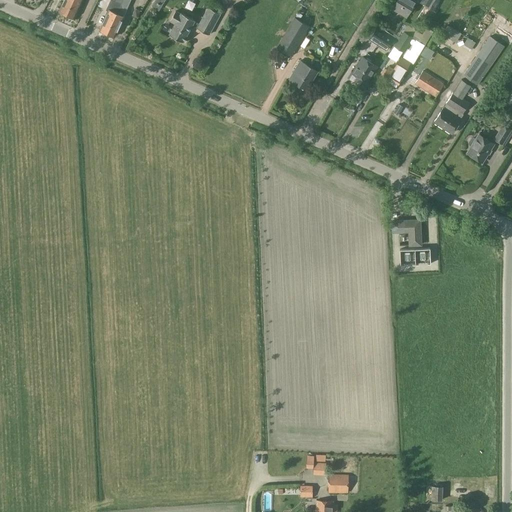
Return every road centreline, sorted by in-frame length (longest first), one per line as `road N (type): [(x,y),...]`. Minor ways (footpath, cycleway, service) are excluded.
road 1 (unclassified): [(510,229),(0,4)]
road 2 (unclassified): [(510,229),(507,511)]
